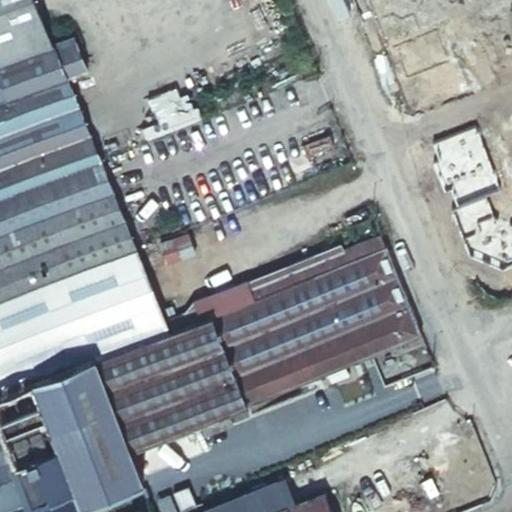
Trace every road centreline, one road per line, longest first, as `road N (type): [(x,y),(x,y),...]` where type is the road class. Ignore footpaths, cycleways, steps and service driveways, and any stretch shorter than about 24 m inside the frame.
road 1 (unclassified): [(320,0),(458,332),(511,486)]
road 2 (unknown): [(157,0),(114,64),(107,102),(122,161),(145,176),(176,175),(353,82)]
road 3 (unknown): [(387,165),(179,274)]
